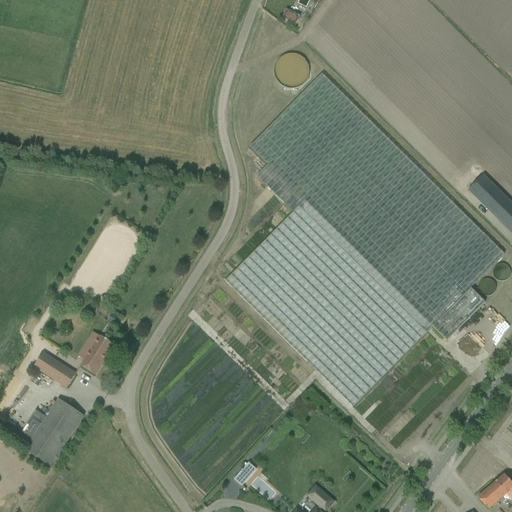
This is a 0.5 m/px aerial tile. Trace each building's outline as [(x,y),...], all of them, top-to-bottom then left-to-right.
[(293,213),(225,282),(325,380),(353,408),(433,328),(447,342),(485,303),(470,289),(500,259),(504,255),(322,74),(250,148),(267,165),(256,177),(293,213)] [(511,204),(484,177),(469,191),(511,234),(511,233),(511,204)] [(113,313),(108,321),(113,324),(118,316),(113,313)] [(100,337),(81,367),(95,376),(104,361),(103,360),(113,345),(100,337)] [(43,354),(34,368),(67,389),(75,375),(43,354)] [(468,385),(455,399),(458,403),(471,388),(468,385)] [(25,451),(42,462),(50,467),(84,417),(59,400),(25,451)] [(414,456),(424,446),(419,441),(409,450),(414,456)] [(245,467),(234,479),(240,485),(251,472),(245,467)] [(510,499),(509,499),(510,500),(511,501),(511,500),(511,484),(511,483),(504,475),(478,498),(488,510),(506,495),(510,499)] [(325,511),(332,504),(319,493),(311,502),(319,508),(316,511),(315,511),(314,511),(325,511)]
